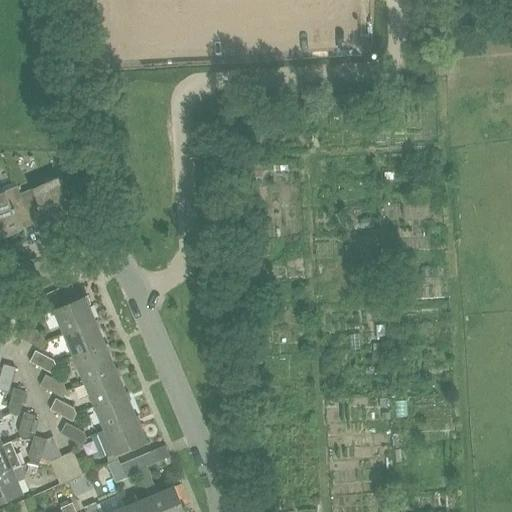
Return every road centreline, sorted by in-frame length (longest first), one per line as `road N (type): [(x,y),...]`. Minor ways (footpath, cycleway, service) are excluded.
road 1 (unclassified): [(220,511),(135,290)]
road 2 (residential): [(135,290),(124,268),(91,257),(0,282)]
